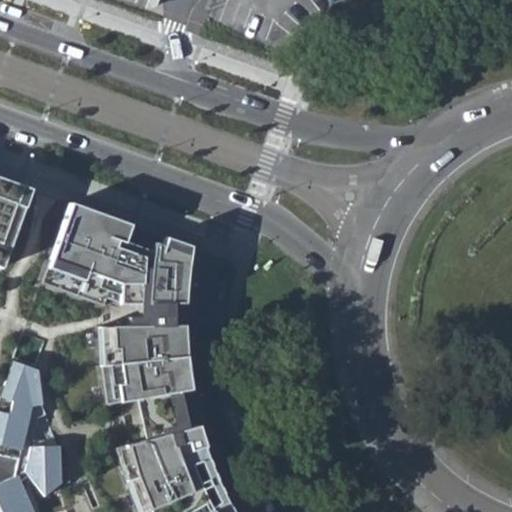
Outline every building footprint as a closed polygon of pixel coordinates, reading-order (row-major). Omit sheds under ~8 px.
[(0,265),(1,265),(29,189),(0,178),(0,265)] [(233,511),(227,502),(204,447),(197,422),(185,425),(179,392),(190,389),(185,354),(182,301),(189,247),(70,204),(42,281),(104,303),(107,295),(118,299),(118,303),(139,303),(139,315),(126,314),(126,325),(99,325),(101,365),(106,404),(166,393),(172,423),(158,427),(160,433),(124,443),(125,445),(115,447),(139,511),(200,485),(212,509),(206,511),(233,511)] [(39,369),(13,360),(0,392),(0,454),(18,458),(33,405),(43,403),(39,369)] [(29,444),(25,470),(44,495),(61,482),(60,444),(29,444)] [(35,511),(20,473),(0,480),(0,511),(35,511)]
